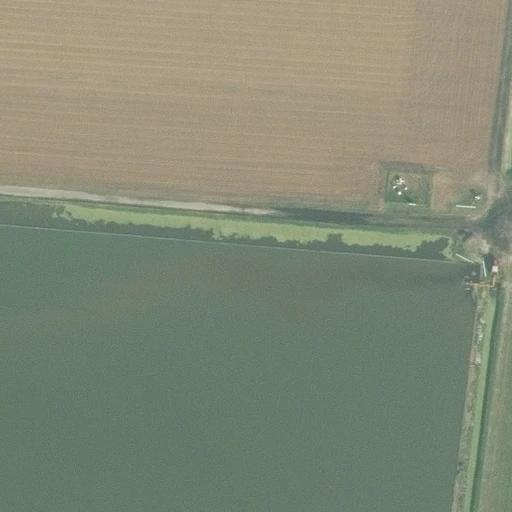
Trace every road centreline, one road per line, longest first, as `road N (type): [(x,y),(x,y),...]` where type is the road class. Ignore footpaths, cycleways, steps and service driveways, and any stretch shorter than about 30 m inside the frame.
road 1 (track): [(0,190),(489,229)]
road 2 (track): [(511,278),(483,511)]
road 3 (track): [(489,229),(503,203),(495,168),(511,16)]
road 4 (track): [(488,247),(467,419)]
